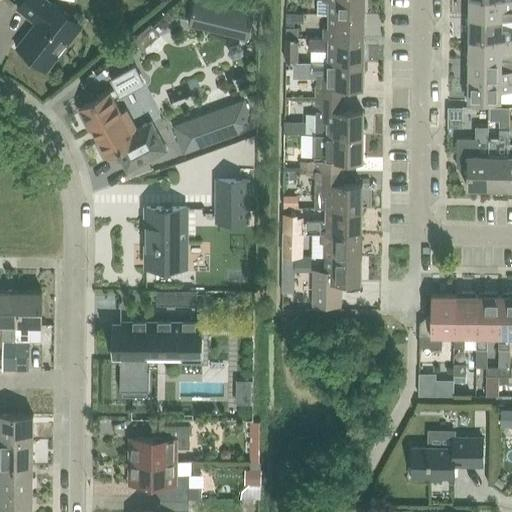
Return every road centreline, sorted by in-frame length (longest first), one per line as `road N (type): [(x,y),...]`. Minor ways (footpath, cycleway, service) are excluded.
road 1 (residential): [(511,238),(418,238),(420,0)]
road 2 (unclassified): [(73,264),(72,201),(57,156),(0,97)]
road 3 (unclassified): [(75,511),(74,379)]
